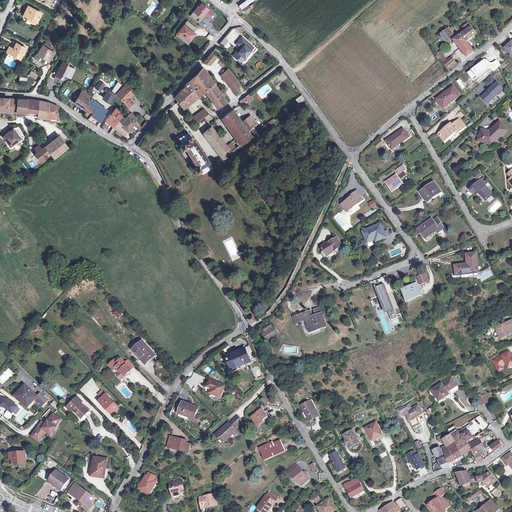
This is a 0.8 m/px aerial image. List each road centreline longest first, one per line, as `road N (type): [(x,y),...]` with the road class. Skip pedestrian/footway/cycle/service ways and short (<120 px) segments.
road 1 (residential): [(246,326),(171,390),(116,499),(117,511)]
road 2 (residential): [(246,326),(183,230),(148,158),(130,145)]
road 3 (residential): [(357,511),(246,326)]
road 4 (residential): [(347,151),(416,254),(341,286)]
road 5 (residential): [(405,109),(478,231),(511,221)]
road 6 (residential): [(347,151),(279,59),(236,18)]
road 7 (residential): [(236,18),(130,145)]
road 8 (residential): [(508,445),(484,462),(433,474),(373,511)]
road 9 (unknown): [(201,61),(233,106),(193,134),(168,101)]
road 10 (residential): [(130,145),(36,93),(0,92)]
road 11 (residential): [(511,24),(405,109)]
